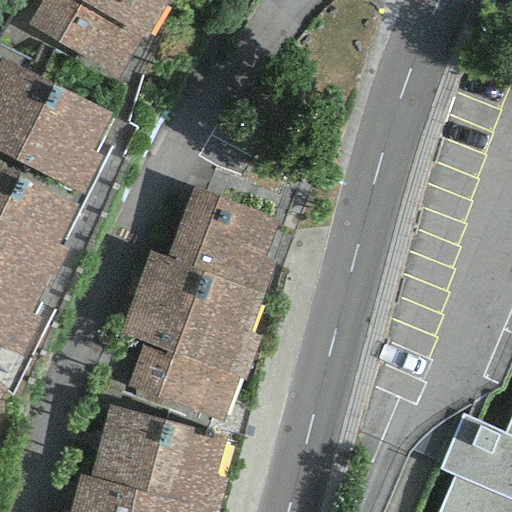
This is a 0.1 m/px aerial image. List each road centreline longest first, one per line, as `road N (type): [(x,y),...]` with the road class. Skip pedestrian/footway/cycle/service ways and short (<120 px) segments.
road 1 (residential): [(283,0),(193,120),(120,249),(45,420),(27,511)]
road 2 (tertiary): [(428,10),(361,218),(286,511)]
